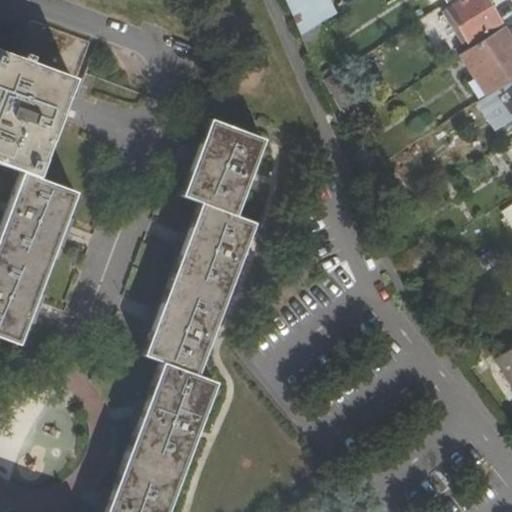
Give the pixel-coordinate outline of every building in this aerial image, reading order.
[(307,3),(305,0),(283,0),(289,14),(307,3)] [(425,0),(433,11),(450,0),(425,0)] [(469,47),(504,25),(492,7),(487,0),(461,0),(445,10),(469,47)] [(89,44),(30,22),(21,42),(15,59),(0,53),(0,166),(18,173),(0,222),(0,339),(16,346),(27,317),(57,235),(73,194),(33,179),(57,116),(71,79),(76,80),(89,44)] [(511,38),(504,25),(469,47),(457,55),(484,97),(492,92),(507,83),(511,79),(511,38)] [(314,27),(300,36),(311,63),(330,50),(314,27)] [(329,77),(342,69),(338,61),(316,75),(319,83),(329,77)] [(338,101),(329,77),(319,83),(329,106),(338,101)] [(510,89),(507,83),(492,92),(495,98),(510,89)] [(511,123),(511,87),(510,89),(495,98),(492,92),(484,97),(475,103),(492,130),(509,120),(511,123)] [(164,511),(213,384),(195,377),(252,222),(234,216),(261,141),(207,120),(192,161),(179,196),(196,203),(183,240),(151,325),(140,356),(159,363),(137,421),(103,511),(164,511)] [(452,315),(445,305),(434,311),(441,322),(452,315)] [(481,355),(472,342),(454,353),(462,368),(465,366),(470,374),(480,367),(475,360),(481,355)] [(511,347),(496,358),(511,383),(511,347)]
